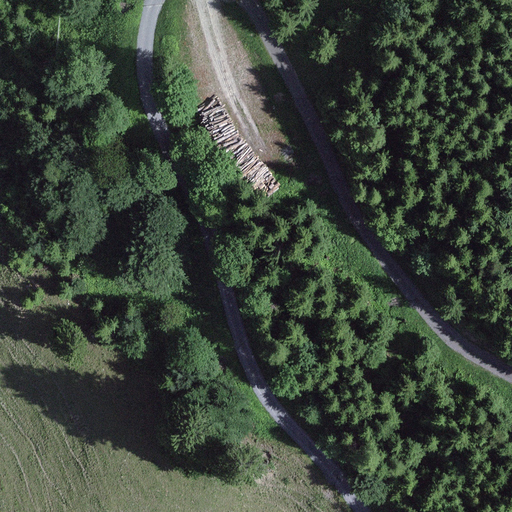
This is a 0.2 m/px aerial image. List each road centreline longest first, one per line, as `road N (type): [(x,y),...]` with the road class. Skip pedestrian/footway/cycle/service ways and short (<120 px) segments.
road 1 (track): [(362,511),(263,399),(247,368),(215,250),(150,108),(144,35),(154,0)]
road 2 (track): [(248,0),(370,246),(434,326),(511,381)]
